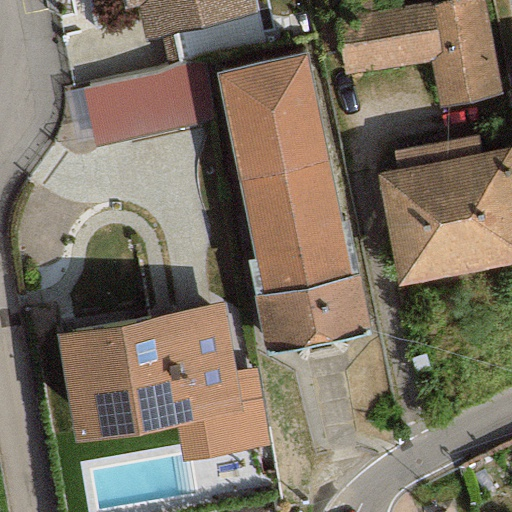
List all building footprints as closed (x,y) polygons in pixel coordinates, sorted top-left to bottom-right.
[(141,0),(146,20),(250,0),(141,0)] [(486,0),(370,0),(343,4),(352,60),(434,48),(440,91),(499,82),(486,0)] [(313,33),(215,53),(269,329),(367,310),(313,33)] [(83,80),(99,141),(225,108),(209,47),(83,80)] [(511,130),(379,155),(398,263),(511,242),(511,130)] [(215,282),(56,311),(75,418),(235,388),(215,282)]
